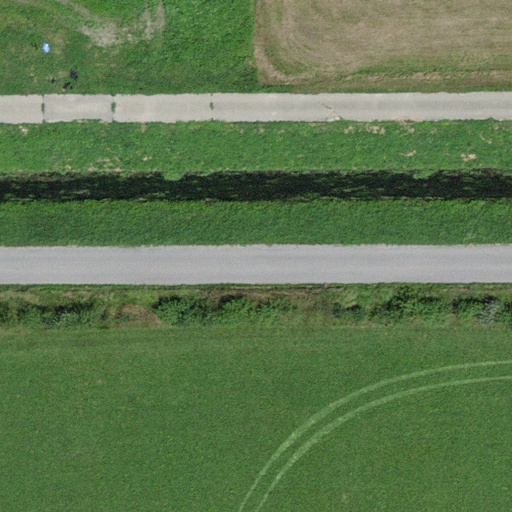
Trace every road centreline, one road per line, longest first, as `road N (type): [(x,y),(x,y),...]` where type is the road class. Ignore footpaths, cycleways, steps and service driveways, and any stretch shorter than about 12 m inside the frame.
road 1 (track): [(511,108),(0,115)]
road 2 (unclassified): [(0,272),(511,272)]
